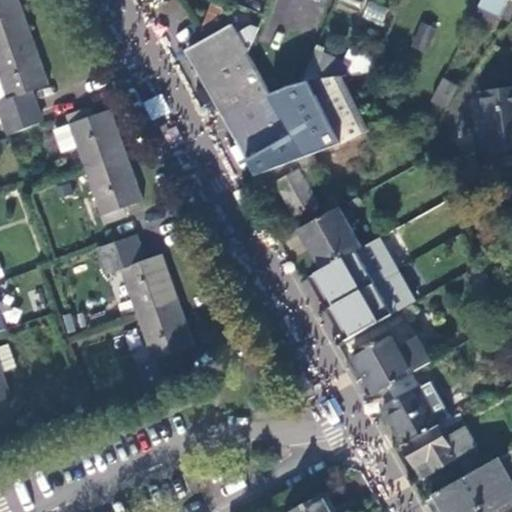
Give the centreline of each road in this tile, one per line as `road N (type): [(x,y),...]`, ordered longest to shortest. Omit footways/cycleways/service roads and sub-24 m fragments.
road 1 (tertiary): [(119,0),(355,423)]
road 2 (unclassified): [(335,438),(203,441),(38,511)]
road 3 (unclassified): [(216,511),(335,438)]
